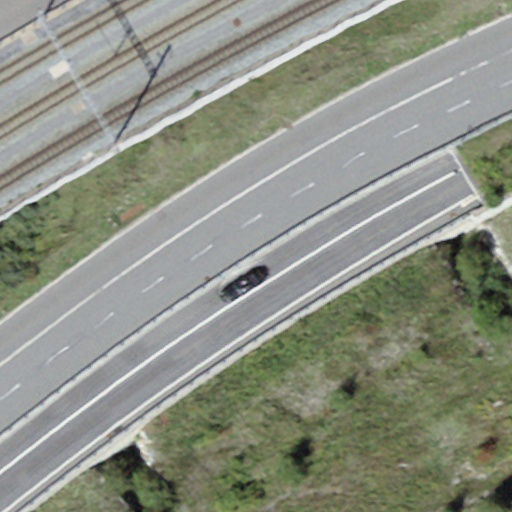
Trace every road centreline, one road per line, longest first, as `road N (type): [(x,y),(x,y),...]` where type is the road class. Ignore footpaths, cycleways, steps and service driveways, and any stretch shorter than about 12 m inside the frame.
road 1 (primary): [(511,130),(299,249),(161,342),(0,467)]
road 2 (tertiary): [(0,372),(292,157),(511,43)]
